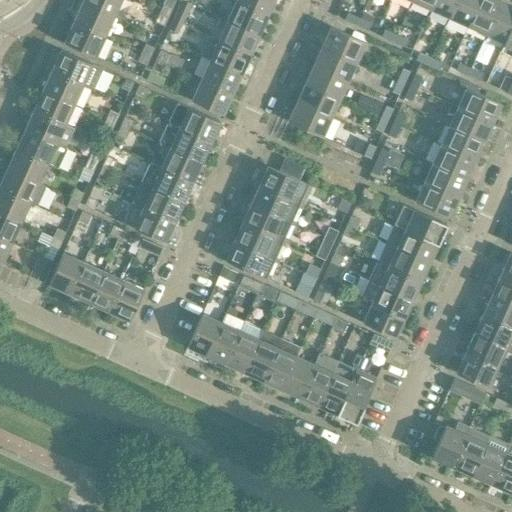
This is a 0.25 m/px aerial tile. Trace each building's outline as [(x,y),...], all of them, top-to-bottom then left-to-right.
[(113,16),(120,0),(82,0),(82,2),(113,16)] [(168,17),(175,0),(164,0),(159,13),(168,17)] [(183,24),(192,4),(183,0),(180,0),(172,19),(183,24)] [(258,34),(267,15),(236,0),(227,20),(258,34)] [(267,15),(273,0),(236,0),(267,15)] [(432,0),(410,0),(429,9),(432,0)] [(455,0),(432,0),(429,9),(447,17),(455,0)] [(477,0),(455,0),(447,17),(466,26),(477,0)] [(500,0),(477,0),(466,26),(485,34),(500,0)] [(511,23),(511,4),(501,0),(500,0),(485,34),(503,42),(511,23)] [(82,2),(73,21),(104,36),(113,16),(82,2)] [(159,13),(155,22),(164,26),(168,17),(159,13)] [(344,20),(356,25),(359,18),(347,13),(344,20)] [(359,18),(356,25),(368,30),(371,23),(359,18)] [(168,28),(178,33),(183,24),(172,19),(168,28)] [(250,54),(258,34),(227,20),(218,40),(250,54)] [(73,21),(64,42),(95,57),(104,36),(73,21)] [(511,23),(503,42),(502,45),(511,49),(511,23)] [(365,42),(330,26),(321,46),(356,61),(365,42)] [(381,36),(393,41),(396,34),(384,29),(381,36)] [(396,34),(393,41),(405,47),(408,40),(396,34)] [(241,74),(250,54),(218,40),(209,60),(241,74)] [(153,47),(145,43),(141,52),(149,56),(153,47)] [(356,61),(321,46),(313,64),(348,80),(356,61)] [(102,68),(92,64),(60,50),(51,70),(82,85),(93,90),(102,68)] [(168,54),(159,50),(155,59),(164,63),(168,54)] [(141,52),(137,61),(145,65),(149,56),(141,52)] [(415,60),(427,65),(430,58),(419,52),(415,60)] [(430,58),(427,65),(438,71),(442,63),(430,58)] [(155,59),(151,67),(160,71),(164,63),(155,59)] [(232,93),(241,74),(209,60),(201,79),(232,93)] [(455,70),(466,75),(470,68),(459,62),(455,70)] [(348,80),(313,64),(304,83),(339,99),(348,80)] [(410,72),(402,68),(396,80),(404,83),(410,72)] [(470,68),(466,75),(479,81),(482,74),(470,68)] [(73,104),(82,85),(51,70),(42,90),(73,104)] [(166,79),(149,72),(146,80),(162,87),(166,79)] [(415,74),(409,85),(415,88),(420,76),(415,74)] [(415,88),(416,89),(425,92),(424,93),(430,96),(436,84),(420,76),(415,88)] [(120,87),(129,91),(133,82),(124,78),(120,87)] [(201,79),(191,100),(222,114),(232,93),(201,79)] [(404,83),(396,80),(396,81),(393,88),(392,91),(399,95),(404,83)] [(304,83),(296,102),(331,118),(339,99),(304,83)] [(143,97),(147,89),(138,85),(134,93),(143,97)] [(409,85),(404,97),(411,100),(412,99),(416,89),(415,88),(409,85)] [(501,103),(466,88),(457,107),(492,123),(501,103)] [(416,89),(412,99),(420,103),(424,93),(425,92),(416,89)] [(64,124),(73,104),(42,90),(33,110),(64,124)] [(374,101),(360,95),(355,105),(369,112),(374,101)] [(219,122),(188,107),(177,102),(168,123),(210,142),(219,122)] [(287,121),(322,137),(331,118),(296,102),(287,121)] [(387,121),(393,109),(385,105),(380,117),(387,121)] [(483,141),(492,123),(457,107),(449,126),(483,141)] [(64,124),(33,110),(24,129),(65,148),(73,129),(64,125),(64,124)] [(115,123),(118,114),(110,110),(106,119),(115,123)] [(405,114),(398,111),(392,123),(400,126),(405,114)] [(129,129),(133,121),(124,117),(120,125),(129,129)] [(374,129),(382,133),(387,121),(380,117),(374,129)] [(106,119),(102,128),(110,132),(115,123),(106,119)] [(159,143),(201,162),(210,142),(168,123),(159,143)] [(392,123),(387,135),(394,138),(400,126),(392,123)] [(116,135),(125,139),(129,129),(120,125),(116,135)] [(475,160),(483,141),(449,126),(440,145),(475,160)] [(47,163),(56,167),(65,148),(24,129),(15,149),(47,163)] [(169,148),(161,167),(150,162),(192,181),(201,162),(159,143),(158,143),(169,148)] [(375,147),(369,144),(363,156),(370,159),(375,147)] [(467,179),(475,160),(440,145),(432,163),(467,179)] [(382,163),(388,151),(381,148),(376,160),(382,163)] [(47,163),(15,149),(6,169),(38,183),(47,163)] [(97,162),(100,154),(92,150),(88,158),(97,162)] [(115,161),(106,157),(102,165),(111,169),(115,161)] [(88,158),(84,167),(93,171),(97,162),(88,158)] [(376,160),(371,172),(377,175),(382,163),(376,160)] [(141,182),(183,201),(192,181),(150,162),(141,182)] [(458,198),(467,179),(432,163),(424,182),(458,198)] [(102,165),(98,173),(107,177),(111,169),(102,165)] [(311,186),(272,168),(267,166),(259,185),(302,205),(311,186)] [(38,183),(6,169),(0,182),(0,189),(29,203),(38,183)] [(132,202),(174,221),(183,201),(141,182),(132,202)] [(424,182),(415,201),(449,217),(458,198),(424,182)] [(294,223),(302,205),(259,185),(250,203),(294,223)] [(29,203),(0,189),(0,213),(20,222),(29,203)] [(79,201),(83,193),(74,189),(70,197),(79,201)] [(360,195),(355,205),(366,210),(371,200),(360,195)] [(70,197),(66,207),(75,211),(79,201),(70,197)] [(97,201),(88,197),(84,206),(93,210),(97,201)] [(340,199),(336,208),(346,213),(350,203),(340,199)] [(142,207),(133,228),(165,242),(174,221),(132,202),(131,202),(142,207)] [(294,223),(250,203),(242,222),(286,242),(294,223)] [(437,243),(446,224),(402,204),(394,223),(437,243)] [(81,211),(77,220),(86,224),(90,215),(81,211)] [(20,222),(0,213),(0,236),(11,242),(20,222)] [(360,220),(350,215),(346,224),(356,229),(360,220)] [(286,242),(242,222),(233,240),(277,260),(286,242)] [(394,223),(385,242),(429,262),(437,243),(394,223)] [(346,224),(341,234),(351,239),(356,229),(346,224)] [(113,225),(109,234),(118,238),(122,229),(113,225)] [(333,241),(338,231),(328,227),(324,237),(333,241)] [(61,241),(65,233),(56,228),(52,237),(61,241)] [(118,238),(127,242),(131,233),(122,229),(118,238)] [(0,262),(2,263),(11,242),(0,236),(0,262)] [(48,246),(57,250),(61,241),(52,237),(48,246)] [(324,260),(333,241),(324,237),(315,256),(324,260)] [(225,260),(268,280),(277,260),(233,240),(225,260)] [(385,242),(377,261),(421,280),(429,262),(385,242)] [(153,243),(150,252),(158,256),(162,247),(153,243)] [(62,253),(48,284),(69,294),(83,262),(62,253)] [(343,257),(333,253),(330,262),(339,266),(343,257)] [(511,253),(510,253),(501,273),(511,278),(511,253)] [(29,275),(33,277),(42,282),(47,272),(52,260),(39,254),(29,275)] [(324,260),(315,256),(311,265),(320,269),(324,260)] [(377,261),(368,279),(412,299),(421,280),(377,261)] [(89,302),(103,271),(83,262),(69,294),(89,302)] [(330,262),(322,279),(332,283),(339,266),(330,262)] [(237,273),(223,266),(218,276),(233,283),(237,273)] [(103,271),(89,302),(108,311),(123,280),(103,271)] [(303,272),(294,292),(307,297),(315,278),(303,272)] [(511,278),(501,273),(492,293),(511,302),(511,278)] [(238,286),(256,294),(261,284),(243,275),(238,286)] [(368,279),(360,298),(404,317),(412,299),(368,279)] [(129,321),(143,289),(123,280),(108,311),(129,321)] [(333,286),(321,281),(312,300),(325,305),(333,286)] [(261,284),(256,294),(275,303),(276,301),(276,300),(278,297),(280,292),(261,284)] [(278,297),(276,300),(295,309),(299,301),(289,296),(280,292),(278,297)] [(511,302),(492,293),(483,313),(511,325),(511,302)] [(371,303),(362,322),(395,337),(404,317),(360,298),(371,303)] [(299,301),(295,309),(313,317),(317,309),(299,301)] [(317,309),(313,317),(332,326),(336,317),(317,309)] [(511,325),(483,313),(474,332),(511,349),(511,325)] [(221,322),(202,314),(187,346),(206,355),(221,322)] [(225,314),(221,323),(221,322),(206,355),(225,363),(243,322),(225,314)] [(332,326),(331,328),(342,333),(347,322),(336,317),(332,326)] [(243,322),(225,363),(243,372),(262,330),(243,322)] [(262,380),(281,339),(262,330),(243,372),(262,380)] [(511,363),(511,349),(474,332),(465,352),(508,372),(511,363)] [(296,357),(301,348),(281,339),(262,380),(280,389),(295,356),(296,357)] [(504,371),(508,373),(508,372),(465,352),(456,373),(495,391),(504,371)] [(332,373),(337,361),(319,353),(314,364),(299,397),(318,406),(332,373)] [(332,373),(318,406),(336,414),(362,356),(357,354),(352,363),(352,368),(337,361),(332,373)] [(314,364),(296,357),(295,356),(280,389),(299,397),(314,364)] [(355,423),(370,390),(376,378),(360,371),(369,364),(370,360),(362,356),(336,414),(355,423)] [(484,393),(453,379),(448,390),(479,404),(484,393)] [(496,398),(492,407),(500,411),(504,402),(496,398)] [(500,411),(509,415),(511,409),(511,405),(504,402),(500,411)] [(438,441),(431,457),(452,466),(469,427),(457,421),(454,429),(445,425),(444,427),(438,425),(432,439),(438,441)] [(489,436),(469,427),(452,466),(471,475),(485,444),(489,436)] [(485,444),(471,475),(491,484),(505,453),(509,444),(489,436),(485,444)] [(511,445),(509,444),(505,453),(491,484),(511,493),(511,489),(511,445)]
